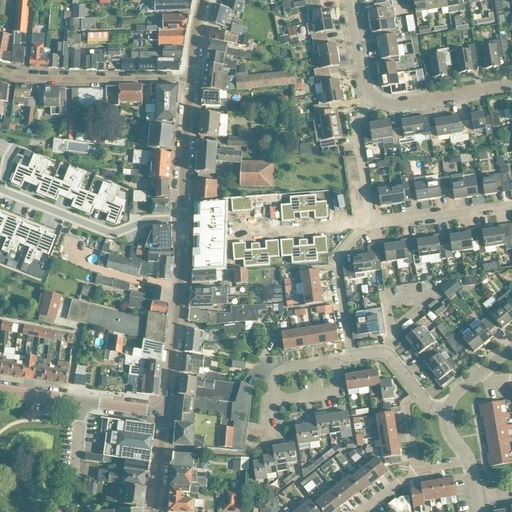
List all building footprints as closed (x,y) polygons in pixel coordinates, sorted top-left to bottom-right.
[(306,7),(321,4),(320,0),(304,0),(305,2),(294,4),(294,9),(306,7)] [(422,12),(426,12),(424,0),(413,0),(414,7),(417,20),(423,19),(422,12)] [(424,0),(426,12),(437,10),(435,0),(424,0)] [(435,0),(437,10),(448,8),(446,0),(435,0)] [(449,14),(459,12),(457,0),(446,0),(448,8),(449,14)] [(29,2),(19,1),(17,1),(15,29),(15,33),(24,34),(27,28),(29,2)] [(191,12),(193,1),(182,1),(147,3),(147,8),(155,7),(156,12),(191,12)] [(241,9),(243,4),(229,1),(226,9),(213,5),(208,23),(218,26),(225,28),(230,10),(240,13),(241,9)] [(387,20),(394,19),(396,19),(394,8),(390,9),(389,3),(374,5),(375,11),(368,12),(370,23),(387,20)] [(314,24),(331,20),(329,10),(322,11),(321,4),(306,7),(307,14),(309,24),(314,24)] [(85,19),(85,6),(73,6),(73,19),(85,19)] [(483,20),(483,24),(490,23),(494,22),(493,14),(488,15),(489,19),(483,20)] [(159,32),(187,31),(190,16),(179,16),(162,17),(162,28),(158,29),(156,27),(147,27),(147,32),(151,32),(159,32)] [(81,29),(81,20),(71,19),(71,29),(81,29)] [(87,34),(96,34),(95,19),(81,20),(81,29),(87,34)] [(378,38),(395,35),(398,35),(397,29),(395,29),(394,19),(387,20),(370,23),(372,34),(379,33),(380,38),(378,38)] [(333,31),(331,20),(314,24),(309,24),(306,25),(308,35),(311,35),(312,42),(327,39),(326,33),(333,31)] [(244,34),(245,28),(232,26),(231,32),(244,34)] [(221,30),(211,29),(209,39),(219,41),(235,45),(237,39),(224,36),(225,32),(221,30)] [(303,30),(285,35),(287,40),(305,36),(303,30)] [(147,32),(146,32),(146,35),(149,35),(149,41),(158,42),(159,47),(173,46),(184,46),(187,31),(159,32),(159,34),(151,34),(151,32),(147,32)] [(466,31),(454,34),(456,43),(468,40),(466,31)] [(68,70),(70,44),(70,33),(65,32),(64,44),(58,44),(57,58),(49,58),(48,69),(68,70)] [(0,62),(12,64),(13,55),(8,54),(9,48),(7,48),(9,36),(0,33),(0,62)] [(107,33),(96,34),(87,34),(87,43),(107,43),(107,33)] [(13,55),(12,64),(24,67),(25,49),(20,48),(21,35),(14,35),(13,55)] [(30,68),(48,69),(49,58),(49,55),(48,53),(48,50),(44,50),(45,35),(33,35),(31,51),(31,58),(30,67),(30,68)] [(380,49),(397,46),(395,35),(378,38),(380,49)] [(70,36),(70,44),(69,70),(79,71),(81,36),(70,36)] [(320,59),(337,56),(335,45),(328,46),(327,39),(312,42),(313,49),(313,53),(319,52),(320,59)] [(503,54),(501,44),(500,40),(496,41),(489,42),(490,47),(481,48),(485,69),(493,68),(494,69),(495,68),(499,67),(497,55),(503,54)] [(207,51),(224,54),(243,58),(249,59),(250,54),(227,49),(227,45),(209,41),(208,49),(208,51),(207,51)] [(473,71),(471,62),(471,59),(477,58),(474,45),(468,46),(469,50),(455,52),(457,64),(459,74),(467,72),(467,73),(469,73),(469,72),(473,71)] [(384,60),(398,57),(397,46),(380,49),(381,60),(383,60),(384,60)] [(128,60),(182,60),(184,48),(172,48),(163,48),(163,53),(140,54),(140,57),(129,57),(128,60)] [(448,49),(442,50),(437,51),(438,56),(429,57),(431,68),(433,78),(441,77),(441,78),(443,77),(447,76),(445,64),(451,63),(448,49)] [(224,59),(224,54),(207,51),(207,52),(208,52),(207,57),(206,64),(222,66),(222,68),(235,70),(236,63),(230,62),(230,60),(224,59)] [(87,52),(87,61),(86,71),(96,71),(97,64),(103,64),(104,52),(87,52)] [(315,78),(330,75),(329,68),(339,66),(337,56),(320,59),(322,69),(314,71),(315,78)] [(380,77),(403,73),(396,74),(395,64),(399,63),(398,57),(384,60),(384,65),(378,66),(380,77)] [(182,60),(128,60),(122,60),(122,61),(122,71),(153,71),(153,64),(158,64),(157,71),(180,72),(182,60)] [(222,71),(222,68),(222,66),(206,64),(202,90),(212,91),(220,91),(230,91),(231,86),(234,86),(234,91),(296,85),(294,72),(248,76),(248,73),(235,75),(235,77),(227,77),(228,72),(222,71)] [(407,93),(403,73),(380,77),(381,88),(390,87),(391,95),(396,95),(407,93)] [(317,95),(340,92),(338,80),(331,82),(330,75),(315,78),(309,79),(310,86),(321,84),(323,94),(317,95)] [(416,82),(417,91),(425,90),(424,81),(416,82)] [(0,118),(1,119),(3,102),(8,102),(10,86),(0,84),(0,118)] [(106,89),(103,89),(103,103),(106,103),(106,106),(119,106),(119,102),(139,102),(142,102),(142,95),(142,85),(119,85),(119,87),(106,87),(106,89)] [(150,105),(176,105),(178,85),(148,85),(148,98),(150,98),(150,105)] [(32,87),(16,87),(12,111),(18,112),(19,106),(29,106),(32,87)] [(59,87),(44,87),(44,88),(44,108),(51,108),(51,116),(66,116),(66,99),(66,89),(59,89),(59,87)] [(220,93),(202,92),(201,107),(220,108),(220,106),(226,106),(227,100),(219,99),(220,93)] [(315,114),(330,111),(329,105),(342,102),(340,92),(317,95),(319,106),(314,107),(315,114)] [(175,123),(176,105),(150,105),(155,106),(154,114),(147,114),(147,121),(175,123)] [(27,109),(25,125),(32,126),(34,110),(27,109)] [(315,132),(340,128),(338,117),(331,118),(330,111),(315,114),(316,121),(313,122),(315,132)] [(472,121),(466,122),(468,135),(474,134),(474,132),(485,130),(486,136),(492,135),(491,128),(489,118),(484,119),(483,113),(471,115),(472,121)] [(219,115),(201,114),(199,136),(218,138),(218,137),(227,137),(228,116),(219,116),(219,115)] [(468,135),(466,122),(460,123),(459,117),(446,119),(449,136),(450,136),(451,144),(469,141),(468,135)] [(8,132),(11,119),(4,118),(2,131),(8,132)] [(430,136),(429,128),(429,124),(423,125),(422,118),(411,120),(414,136),(425,135),(425,137),(430,136)] [(438,138),(449,136),(446,119),(434,121),(435,127),(429,128),(430,136),(431,141),(438,140),(438,138)] [(405,138),(414,136),(411,120),(401,121),(402,129),(397,129),(399,145),(400,145),(399,144),(402,143),(401,140),(405,139),(405,138)] [(172,151),(175,123),(147,121),(147,122),(155,123),(155,126),(150,126),(150,127),(145,126),(144,138),(149,138),(148,148),(172,151)] [(399,145),(397,129),(391,130),(390,121),(380,123),(383,143),(383,145),(394,143),(394,146),(399,145)] [(374,145),(383,143),(380,123),(369,124),(370,132),(365,133),(367,144),(373,143),(374,145)] [(340,128),(315,132),(317,142),(320,142),(321,149),(326,148),(336,146),(335,140),(341,138),(340,128)] [(511,132),(496,135),(498,146),(511,143),(511,132)] [(96,143),(96,144),(105,145),(105,138),(106,137),(97,136),(96,143)] [(227,146),(246,147),(247,147),(247,153),(256,154),(256,152),(257,140),(246,139),(246,140),(228,138),(227,146)] [(54,139),(52,152),(62,153),(64,140),(54,139)] [(73,147),(90,147),(91,140),(74,139),(73,147)] [(240,165),(240,164),(241,152),(218,151),(218,147),(216,147),(216,145),(198,143),(196,173),(206,174),(214,174),(215,162),(240,165)] [(151,163),(150,165),(170,167),(171,155),(138,152),(138,151),(134,151),(133,164),(147,165),(147,163),(151,163)] [(13,174),(10,181),(12,182),(11,184),(21,188),(24,182),(24,180),(32,183),(42,159),(42,158),(34,155),(28,169),(18,165),(15,174),(13,174)] [(42,159),(32,183),(39,186),(39,188),(36,194),(46,198),(54,179),(44,175),(50,162),(42,159)] [(378,169),(391,167),(390,161),(377,163),(378,169)] [(240,164),(240,165),(239,186),(272,188),(273,165),(240,164)] [(130,177),(152,179),(169,180),(170,169),(150,167),(150,173),(131,171),(130,177)] [(54,179),(46,198),(56,202),(59,196),(59,194),(67,197),(77,171),(69,168),(63,183),(54,179)] [(77,171),(67,197),(74,200),(73,202),(71,208),(81,211),(89,193),(79,189),(86,173),(77,169),(77,171)] [(429,200),(426,183),(426,177),(414,179),(413,172),(406,173),(407,176),(408,184),(410,197),(416,196),(417,202),(429,200)] [(502,187),(503,193),(511,191),(511,183),(509,184),(507,173),(500,174),(502,187)] [(496,188),(502,187),(500,174),(493,175),(494,177),(482,179),(484,190),(483,190),(484,196),(497,194),(496,188)] [(446,191),(444,178),(438,179),(437,175),(426,177),(426,183),(429,200),(441,198),(440,192),(446,191)] [(484,190),(482,179),(481,177),(475,178),(475,176),(474,175),(463,176),(463,182),(466,199),(478,197),(477,191),(483,190),(484,190)] [(410,197),(408,184),(407,176),(400,177),(402,187),(390,189),(392,205),(405,204),(404,198),(410,197)] [(466,199),(463,182),(452,184),(451,177),(444,178),(446,191),(452,190),(454,200),(466,199)] [(169,181),(169,180),(152,179),(152,187),(149,187),(149,196),(147,196),(146,200),(152,200),(159,201),(159,199),(170,199),(169,181)] [(194,201),(215,200),(216,181),(206,181),(196,182),(194,201)] [(89,193),(81,211),(91,215),(93,210),(94,208),(102,211),(112,186),(111,186),(103,183),(98,196),(89,193)] [(112,186),(102,211),(109,214),(108,216),(106,221),(116,226),(117,224),(119,225),(122,217),(120,216),(124,207),(114,203),(120,188),(111,185),(111,186),(112,186)] [(380,207),(392,205),(390,189),(378,190),(380,207)] [(146,203),(146,200),(147,196),(147,192),(134,192),(133,203),(146,203)] [(316,196),(303,197),(305,219),(309,219),(308,213),(314,212),(315,220),(328,219),(326,202),(316,203),(316,196)] [(281,205),(282,222),(295,221),(294,214),(300,213),(301,219),(305,219),(303,197),(290,198),(291,205),(281,206),(281,205)] [(242,212),(253,211),(252,198),(241,198),(242,212)] [(170,201),(159,201),(152,200),(153,215),(170,214),(170,201)] [(195,204),(193,273),(226,270),(228,201),(195,204)] [(0,236),(1,237),(9,218),(2,215),(0,214),(0,236)] [(9,218),(1,237),(6,239),(2,251),(8,254),(10,250),(9,250),(20,224),(17,222),(18,221),(16,220),(12,219),(9,218)] [(20,224),(9,250),(10,250),(16,253),(19,244),(24,246),(32,227),(25,224),(23,223),(23,225),(20,224)] [(511,249),(511,246),(511,237),(509,225),(500,226),(499,229),(492,230),(495,247),(506,245),(506,251),(511,249)] [(172,250),(174,250),(173,226),(153,227),(149,248),(137,249),(145,249),(149,250),(158,250),(172,250)] [(32,227),(24,246),(30,249),(25,262),(31,264),(32,259),(33,259),(43,233),(40,232),(41,230),(39,230),(32,227)] [(495,247),(492,230),(486,231),(486,230),(484,229),(484,228),(476,230),(478,242),(480,254),(485,254),(485,248),(495,247)] [(472,243),(478,242),(476,230),(467,231),(466,233),(466,234),(460,235),(462,252),(473,250),(472,243)] [(43,233),(33,259),(39,262),(42,253),(48,256),(56,236),(48,233),(47,233),(46,234),(43,233)] [(462,252),(460,235),(454,236),(454,235),(451,233),(443,234),(447,259),(453,258),(452,253),(462,252)] [(441,260),(447,259),(443,234),(435,236),(433,238),(433,239),(427,240),(430,256),(440,255),(441,260)] [(307,240),(303,241),(305,263),(318,262),(318,261),(317,255),(327,254),(326,237),(313,238),(314,246),(308,246),(307,240)] [(430,256),(427,240),(421,241),(421,240),(419,238),(410,239),(414,264),(414,266),(421,265),(421,258),(430,256)] [(407,265),(414,264),(410,239),(402,240),(402,241),(400,244),(394,245),(397,261),(402,260),(403,263),(407,265)] [(293,240),(280,241),(282,258),(282,257),(292,257),(292,263),(292,264),(305,263),(303,241),(299,241),(299,247),(294,247),(293,240)] [(259,244),(255,244),(257,267),(270,266),(270,265),(269,258),(279,258),(278,241),(265,242),(266,249),(260,250),(259,244)] [(245,243),(233,244),(234,261),(244,260),(244,267),(244,268),(257,267),(255,244),(252,245),(252,250),(246,251),(245,243)] [(397,261),(394,245),(388,245),(386,243),(378,244),(381,264),(397,261)] [(104,252),(108,253),(110,245),(105,244),(102,251),(104,252)] [(382,271),(381,264),(378,244),(369,245),(367,248),(368,255),(363,256),(365,273),(382,271)] [(174,250),(172,250),(158,250),(149,250),(145,249),(137,249),(137,256),(149,257),(148,264),(148,262),(157,263),(158,258),(174,259),(174,250)] [(110,254),(108,253),(104,252),(102,251),(101,253),(98,267),(106,269),(106,270),(138,278),(139,276),(146,278),(148,276),(157,276),(157,281),(162,281),(172,282),(174,259),(158,258),(157,263),(148,262),(148,264),(132,260),(132,262),(110,256),(110,254)] [(365,273),(363,256),(357,257),(356,256),(354,255),(354,254),(352,255),(353,264),(342,266),(344,279),(354,277),(356,277),(356,280),(366,278),(365,273)] [(27,273),(27,274),(42,280),(44,273),(36,269),(39,262),(33,259),(32,259),(31,264),(30,266),(27,273)] [(24,263),(21,271),(27,273),(30,266),(24,263)] [(235,284),(247,283),(247,269),(229,270),(230,278),(235,278),(235,284)] [(302,284),(319,281),(318,275),(320,275),(319,270),(301,273),(302,284)] [(217,271),(204,272),(193,273),(192,284),(203,283),(209,283),(217,282),(217,271)] [(97,275),(95,284),(111,289),(112,288),(129,292),(130,284),(114,279),(97,275)] [(453,279),(441,289),(449,300),(462,289),(453,279)] [(304,295),(322,292),(322,287),(320,288),(319,281),(302,284),(304,295)] [(81,295),(87,298),(86,301),(93,303),(97,291),(84,286),(81,295)] [(190,298),(227,297),(226,295),(230,295),(229,287),(201,289),(191,289),(190,298)] [(130,298),(153,303),(169,305),(171,290),(154,288),(153,297),(151,296),(150,299),(144,298),(145,295),(132,293),(130,298)] [(365,291),(359,293),(361,301),(367,300),(365,291)] [(39,316),(55,320),(62,297),(45,292),(39,316)] [(322,292),(304,295),(305,306),(322,303),(321,297),(323,296),(322,292)] [(511,296),(509,299),(510,301),(501,309),(511,322),(511,321),(511,296)] [(190,309),(201,308),(213,308),(213,305),(227,305),(227,297),(190,298),(189,309),(190,309)] [(153,303),(130,298),(128,298),(127,307),(137,310),(138,308),(147,310),(150,313),(147,320),(72,300),(67,320),(86,325),(109,331),(114,332),(125,336),(144,341),(164,346),(164,344),(165,340),(169,306),(153,304),(153,303)] [(511,322),(501,309),(496,303),(487,310),(490,314),(485,318),(494,329),(498,325),(502,330),(511,322)] [(432,311),(437,317),(446,310),(441,304),(432,311)] [(247,322),(247,321),(258,320),(259,320),(258,311),(266,311),(266,305),(258,306),(230,307),(231,313),(232,323),(234,323),(247,322)] [(321,308),(322,313),(325,313),(325,315),(333,313),(332,306),(321,308)] [(232,323),(231,313),(201,310),(201,308),(190,309),(188,322),(198,323),(206,324),(206,325),(214,326),(228,325),(228,324),(232,323)] [(377,336),(386,335),(382,308),(365,311),(366,318),(369,334),(375,333),(375,334),(377,336)] [(366,318),(365,311),(357,313),(356,315),(356,319),(350,320),(353,340),(361,338),(363,336),(363,335),(369,334),(366,318)] [(477,320),(469,327),(472,332),(483,345),(493,337),(489,332),(494,329),(485,318),(480,322),(479,320),(477,320)] [(442,324),(438,319),(434,323),(436,326),(432,329),(433,331),(442,324)] [(415,323),(399,336),(405,343),(408,343),(412,347),(425,336),(429,333),(425,328),(422,328),(420,329),(415,323)] [(214,326),(206,325),(207,328),(217,328),(224,327),(225,335),(243,332),(242,325),(228,327),(228,325),(214,326)] [(324,327),(327,344),(333,343),(334,345),(338,344),(335,325),(324,327)] [(40,338),(41,329),(29,327),(28,336),(33,337),(34,334),(40,335),(39,337),(40,338)] [(321,345),(327,344),(324,327),(314,328),(317,347),(321,347),(321,345)] [(312,348),(317,347),(314,328),(303,330),(306,347),(312,346),(312,348)] [(50,340),(52,331),(41,329),(40,338),(44,338),(44,339),(46,339),(46,345),(49,346),(50,340)] [(204,332),(187,330),(184,353),(202,354),(203,350),(215,351),(216,344),(203,342),(204,332)] [(299,348),(306,347),(303,330),(292,332),(295,351),(300,350),(299,348)] [(61,342),(62,333),(52,331),(50,340),(61,342)] [(109,361),(111,352),(114,332),(109,331),(104,360),(109,361)] [(448,331),(443,336),(447,340),(452,336),(448,331)] [(122,354),(125,336),(114,332),(111,352),(122,354)] [(291,351),(295,351),(292,332),(281,334),(284,351),(291,350),(291,351)] [(474,353),(483,345),(472,332),(463,339),(462,338),(457,342),(459,344),(465,352),(470,348),(474,353)] [(62,333),(61,342),(72,344),(74,335),(62,333)] [(442,340),(434,347),(425,336),(412,347),(416,352),(415,352),(415,355),(420,362),(435,349),(444,343),(442,340)] [(164,351),(164,346),(144,341),(143,346),(142,352),(126,349),(125,355),(138,358),(162,363),(164,351)] [(266,353),(271,354),(275,345),(270,343),(266,353)] [(444,354),(441,356),(435,349),(420,362),(425,368),(428,369),(429,368),(432,373),(450,359),(445,354),(444,354)] [(23,378),(27,379),(34,380),(36,359),(37,358),(30,357),(30,352),(26,352),(25,357),(23,378)] [(1,375),(4,376),(12,377),(15,356),(14,356),(4,355),(1,375)] [(161,380),(162,363),(138,358),(125,355),(125,357),(126,357),(125,365),(130,366),(129,374),(144,378),(161,380)] [(193,355),(193,357),(182,356),(181,356),(180,372),(180,373),(199,375),(200,368),(203,368),(208,368),(210,367),(211,366),(211,362),(211,360),(209,358),(204,358),(204,356),(193,355)] [(23,378),(25,357),(15,356),(12,377),(23,378)] [(45,381),(48,361),(36,359),(34,380),(45,381)] [(450,359),(432,373),(436,378),(435,381),(440,388),(456,376),(452,370),(454,368),(455,366),(450,359)] [(56,383),(58,368),(50,367),(51,361),(48,361),(45,381),(56,383)] [(233,361),(232,368),(245,370),(246,363),(233,361)] [(58,368),(56,383),(67,384),(70,364),(58,362),(58,368)] [(86,367),(78,366),(76,375),(74,385),(86,387),(87,376),(85,376),(86,367)] [(380,386),(379,382),(377,371),(367,372),(370,388),(371,395),(377,394),(375,387),(380,386)] [(359,389),(370,388),(367,372),(356,374),(359,389)] [(159,397),(161,380),(144,378),(129,374),(128,384),(131,385),(130,386),(133,387),(132,393),(159,397)] [(357,390),(359,389),(356,374),(345,376),(347,391),(357,390)] [(214,381),(206,380),(181,377),(179,395),(194,397),(195,387),(213,389),(214,381)] [(391,380),(379,382),(380,386),(383,400),(394,398),(393,392),(394,390),(393,386),(392,385),(391,380)] [(232,426),(229,451),(245,452),(253,388),(241,383),(235,404),(231,404),(229,420),(233,420),(232,426)] [(191,412),(193,398),(189,398),(179,397),(179,398),(176,425),(176,428),(175,428),(175,429),(176,429),(174,444),(174,446),(202,448),(203,436),(193,435),(195,412),(191,412)] [(479,406),(481,418),(484,418),(502,415),(506,414),(504,401),(479,406)] [(338,414),(341,433),(351,432),(348,413),(338,414)] [(379,425),(396,422),(396,419),(394,420),(393,413),(391,413),(385,414),(379,415),(378,415),(379,425)] [(330,435),(341,433),(338,414),(327,416),(330,435)] [(486,430),(506,427),(505,419),(509,418),(508,414),(506,414),(502,415),(484,418),(486,430)] [(320,437),(330,435),(327,416),(316,418),(320,442),(321,442),(320,437)] [(310,444),(320,442),(316,418),(315,418),(316,424),(307,425),(310,444)] [(102,421),(101,434),(107,434),(103,457),(104,457),(126,460),(150,464),(150,461),(148,461),(149,452),(150,452),(150,450),(150,448),(150,447),(151,447),(150,447),(151,442),(151,441),(151,439),(152,439),(152,437),(153,430),(153,429),(153,427),(145,426),(145,425),(109,420),(108,422),(102,421)] [(381,438),(397,435),(396,428),(397,428),(396,422),(379,425),(381,438)] [(298,446),(310,444),(307,425),(295,427),(298,446)] [(488,442),(509,439),(507,431),(511,431),(510,426),(506,427),(486,430),(488,442)] [(383,451),(400,448),(399,441),(398,441),(397,435),(381,438),(383,451)] [(487,455),(508,451),(511,451),(510,444),(511,443),(511,438),(509,439),(488,442),(490,454),(487,455)] [(284,446),(287,464),(297,463),(294,444),(284,446)] [(333,449),(336,454),(341,449),(338,445),(333,449)] [(287,464),(284,446),(273,447),(277,474),(278,474),(278,472),(288,471),(287,464)] [(267,475),(277,474),(273,447),(272,448),(273,455),(264,457),(267,479),(268,479),(267,475)] [(400,448),(383,451),(386,464),(391,463),(391,465),(401,463),(400,456),(399,449),(401,449),(400,448)] [(331,458),(336,454),(333,449),(328,454),(323,457),(326,461),(331,458)] [(352,459),(357,455),(354,451),(349,455),(352,459)] [(508,451),(487,455),(490,467),(511,463),(511,458),(509,459),(508,451)] [(103,463),(104,457),(86,454),(85,460),(103,463)] [(172,467),(171,486),(207,489),(208,482),(205,478),(193,477),(193,468),(194,456),(173,454),(172,465),(173,465),(173,467),(172,467)] [(256,481),(267,479),(264,457),(263,457),(263,461),(253,463),(256,481)] [(316,469),(326,461),(323,457),(318,461),(313,465),(316,469)] [(241,458),(241,462),(234,461),(233,472),(240,472),(240,471),(248,471),(249,459),(241,458)] [(369,465),(380,479),(388,473),(377,459),(369,465)] [(149,473),(150,464),(126,460),(125,465),(116,463),(116,467),(119,468),(118,472),(124,473),(124,471),(124,470),(149,473)] [(303,478),(316,469),(313,465),(308,469),(302,470),(303,478)] [(375,483),(380,479),(369,465),(361,472),(371,486),(375,483)] [(119,468),(116,467),(110,467),(109,472),(99,471),(98,480),(108,482),(108,483),(118,485),(133,486),(143,488),(145,474),(124,471),(124,473),(118,472),(119,468)] [(349,475),(350,477),(351,477),(352,478),(363,492),(371,486),(361,472),(356,476),(352,471),(349,475)] [(289,478),(292,482),(297,478),(294,474),(289,478)] [(363,492),(352,478),(352,479),(350,477),(342,484),(353,497),(360,491),(362,493),(363,492)] [(286,486),(292,482),(289,478),(283,482),(286,486)] [(304,489),(313,482),(310,478),(301,485),(304,489)] [(442,481),(446,505),(447,505),(446,498),(451,498),(453,509),(458,508),(453,479),(442,481)] [(442,506),(446,505),(442,481),(432,483),(435,507),(436,507),(435,500),(441,499),(442,506)] [(432,508),(435,507),(432,483),(421,485),(425,511),(426,511),(424,502),(431,501),(432,508)] [(344,504),(353,497),(342,484),(333,490),(344,504)] [(421,511),(425,511),(421,485),(420,485),(421,489),(410,490),(413,508),(420,507),(421,511)] [(146,489),(136,488),(127,487),(125,502),(117,501),(117,498),(107,497),(105,506),(115,507),(125,507),(125,506),(144,508),(146,489)] [(203,508),(203,503),(203,500),(187,499),(188,494),(199,495),(199,489),(171,487),(168,511),(194,511),(195,507),(203,508)] [(285,497),(290,493),(287,489),(282,493),(285,497)] [(339,508),(344,504),(333,490),(325,497),(336,511),(339,511),(340,511),(340,509),(339,508)] [(238,511),(238,506),(239,492),(226,491),(225,511),(238,511)] [(336,511),(325,497),(320,500),(317,496),(313,500),(316,504),(321,511),(336,511)] [(391,503),(398,511),(410,511),(409,497),(401,498),(402,500),(400,501),(398,503),(395,499),(391,503)] [(302,507),(305,511),(318,511),(310,501),(302,507)] [(398,511),(391,503),(388,505),(392,511),(391,511),(398,511)]
